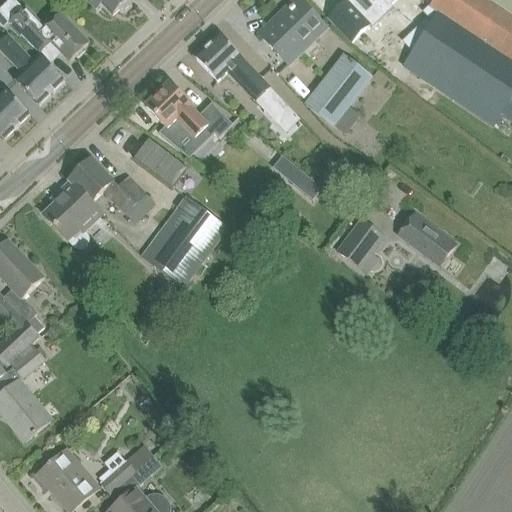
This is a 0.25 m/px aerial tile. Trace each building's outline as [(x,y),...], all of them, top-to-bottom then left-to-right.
[(89,44),(76,30),(60,12),(43,28),(26,8),(24,10),(14,0),(12,0),(0,12),(0,11),(0,27),(5,31),(9,26),(20,37),(22,36),(40,55),(41,54),(50,63),(60,53),(70,63),(76,57),(78,59),(86,52),(84,50),(89,44)] [(85,0),(96,12),(102,6),(113,18),(121,10),(125,11),(130,6),(129,3),(131,1),(129,0),(85,0)] [(289,67),(328,30),(312,13),(299,0),(297,0),(260,36),(289,67)] [(345,0),(348,2),(370,26),(373,30),(394,10),(390,5),(394,0),(345,0)] [(434,24),(403,69),(421,81),(490,127),(494,130),(502,119),(511,104),(511,0),(490,0),(490,1),(487,0),(436,0),(431,9),(425,18),(434,24)] [(353,45),(370,26),(348,2),(329,19),(353,45)] [(15,82),(26,93),(40,108),(65,83),(41,58),(35,63),(9,35),(0,43),(0,52),(22,75),(15,82)] [(256,103),(271,89),(221,37),(196,60),(218,83),(228,74),(256,103)] [(334,129),(351,106),(371,79),(344,58),(305,107),(334,129)] [(191,109),(170,86),(147,108),(168,130),(163,135),(161,134),(160,135),(190,160),(216,135),(221,140),(234,126),(213,105),(199,118),(191,109)] [(30,117),(16,102),(5,91),(0,95),(0,135),(5,141),(30,117)] [(149,140),(134,159),(173,190),(189,170),(149,140)] [(92,161),(70,183),(89,201),(92,205),(104,193),(136,226),(156,206),(129,179),(119,188),(92,161)] [(303,174),(294,186),(314,202),(323,191),(303,174)] [(89,201),(70,183),(69,183),(74,188),(44,217),(69,243),(76,250),(78,251),(82,251),(85,250),(88,247),(89,244),(89,241),(87,237),(84,234),(103,216),(92,205),(89,201)] [(142,259),(184,290),(229,229),(187,198),(142,259)] [(416,213),(397,238),(440,271),(458,245),(416,213)] [(387,240),(362,220),(337,253),(368,276),(379,260),(374,256),(387,240)] [(0,249),(0,278),(23,302),(45,280),(8,242),(0,249)] [(7,370),(11,367),(10,367),(31,348),(40,340),(17,313),(0,295),(0,318),(13,333),(0,344),(0,365),(1,365),(2,364),(7,370)] [(41,338),(38,335),(45,328),(35,318),(37,317),(26,305),(17,313),(40,340),(41,338)] [(35,353),(31,348),(10,367),(11,367),(22,381),(44,364),(35,353)] [(35,439),(38,436),(52,424),(18,384),(9,392),(0,399),(0,407),(17,428),(14,431),(26,445),(34,438),(35,439)] [(68,511),(73,511),(86,502),(100,488),(66,453),(57,462),(42,475),(57,492),(54,494),(68,511)] [(110,496),(131,478),(147,464),(141,457),(130,466),(127,463),(100,485),(110,496)] [(147,464),(131,478),(140,488),(162,469),(153,459),(147,464)] [(170,511),(171,510),(170,505),(168,501),(164,498),(159,496),(154,496),(150,497),(145,501),(136,490),(111,511),(170,511)]
